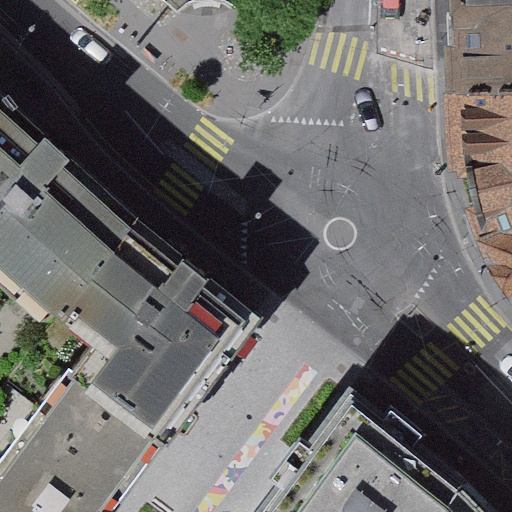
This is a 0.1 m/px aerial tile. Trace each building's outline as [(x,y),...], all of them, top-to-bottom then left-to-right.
[(169,0),(182,10),(197,2),(212,0),(213,0),(230,3),(244,12),(254,0),(169,0)] [(511,0),(457,0),(457,1),(461,94),(511,91),(511,0)] [(511,278),(511,91),(461,94),(469,179),(475,197),(485,227),(511,278)] [(0,110),(0,268),(58,318),(136,227),(0,110)] [(259,330),(136,227),(58,318),(104,356),(78,387),(156,452),(259,330)] [(438,511),(467,477),(476,465),(411,416),(347,368),(284,451),(236,511),(438,511)] [(0,511),(108,511),(156,452),(78,387),(0,484),(0,511)] [(499,511),(467,477),(438,511),(499,511)]
